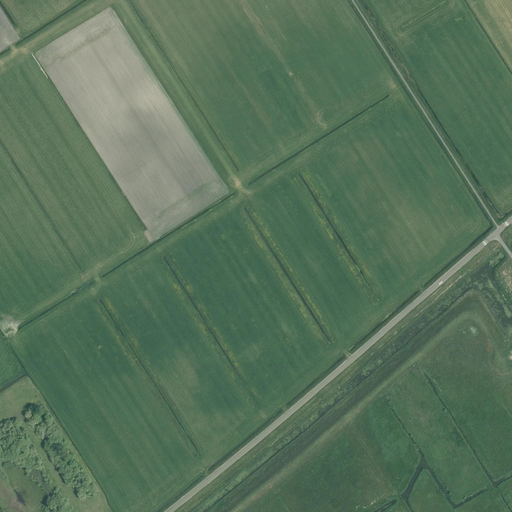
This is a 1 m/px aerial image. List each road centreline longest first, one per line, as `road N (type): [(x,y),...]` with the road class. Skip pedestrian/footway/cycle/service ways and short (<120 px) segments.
road 1 (unclassified): [(494,234),(168,511)]
road 2 (track): [(509,358),(497,359),(477,315),(460,315),(229,511)]
